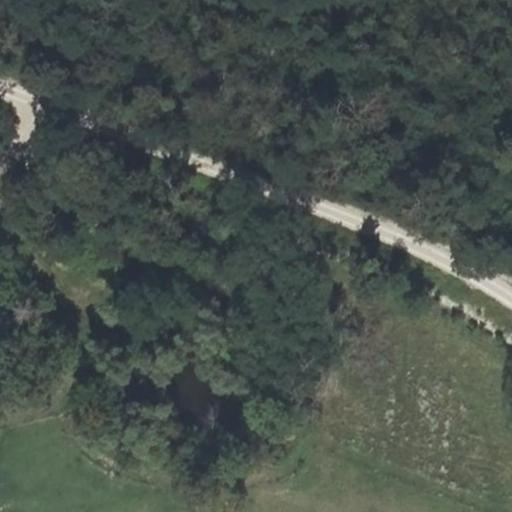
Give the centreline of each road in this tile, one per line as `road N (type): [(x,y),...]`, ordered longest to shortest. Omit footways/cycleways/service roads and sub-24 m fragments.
road 1 (track): [(0,94),(251,177),(511,297)]
road 2 (track): [(0,228),(68,281),(88,313),(92,358),(49,420),(0,432)]
